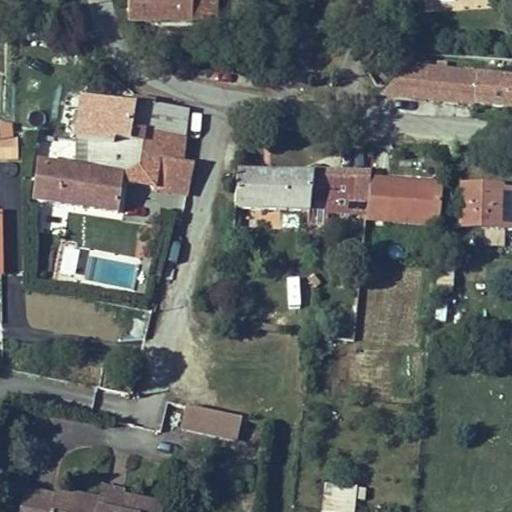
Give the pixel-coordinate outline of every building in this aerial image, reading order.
[(127,0),(128,21),(214,21),(214,0),(127,0)] [(415,60),(381,93),(464,101),(468,66),(415,60)] [(130,106),(82,99),(75,139),(89,141),(115,145),(115,142),(136,145),(143,146),(145,130),(184,136),(188,111),(154,107),(154,103),(133,100),(130,106)] [(141,154),(156,157),(180,160),(183,138),(184,136),(145,130),(143,146),(141,154)] [(16,137),(0,137),(0,161),(18,160),(16,137)] [(121,181),(130,183),(136,145),(115,142),(115,145),(89,141),(88,168),(37,162),(31,200),(117,212),(121,181)] [(130,183),(150,187),(156,157),(141,154),(143,146),(136,145),(130,183)] [(192,163),(180,160),(156,157),(150,187),(186,194),(192,163)] [(237,172),(233,209),(365,214),(369,179),(370,176),(237,172)] [(438,225),(442,185),(369,179),(365,214),(365,219),(438,225)] [(500,185),(459,185),(459,225),(511,225),(511,187),(500,188),(500,185)] [(240,417),(186,407),(181,430),(235,441),(240,417)] [(259,444),(261,426),(244,424),(242,442),(259,444)] [(120,491),(102,487),(100,498),(119,502),(120,495),(120,491)] [(25,489),(19,511),(158,511),(161,503),(120,495),(119,502),(100,498),(56,490),(55,495),(25,489)]
